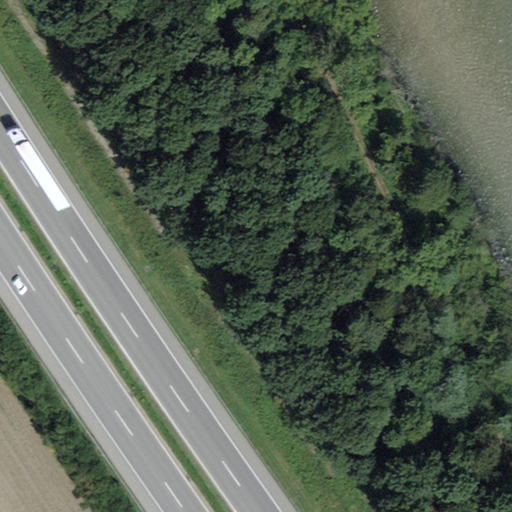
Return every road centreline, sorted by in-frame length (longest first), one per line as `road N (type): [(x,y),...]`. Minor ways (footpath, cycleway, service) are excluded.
road 1 (motorway): [(256,511),(0,128)]
road 2 (motorway): [(0,236),(182,511)]
